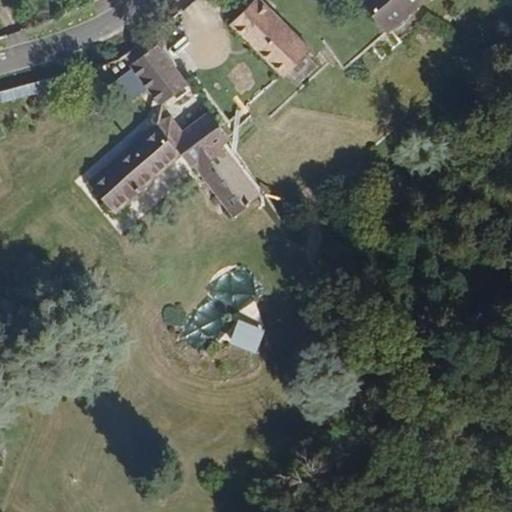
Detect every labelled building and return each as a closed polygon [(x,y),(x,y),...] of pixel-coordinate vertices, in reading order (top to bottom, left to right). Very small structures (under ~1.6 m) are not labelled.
[(303,49),(260,0),(238,0),(236,2),(225,11),(277,71),(303,49)] [(350,0),(346,4),(379,40),(422,0),(350,0)] [(127,51),(153,30),(145,19),(119,40),(127,51)] [(183,70),(153,30),(127,51),(156,89),(183,70)] [(152,120),(87,182),(112,212),(181,150),(227,206),(253,185),(218,135),(227,128),(205,99),(175,121),(165,107),(152,112),(152,120)] [(230,343),(257,353),(266,328),(240,318),(230,343)]
